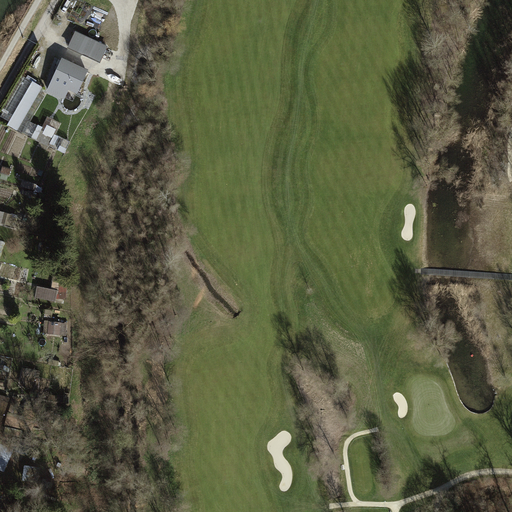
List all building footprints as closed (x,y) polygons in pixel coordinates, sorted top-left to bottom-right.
[(109,47),(76,32),(68,49),(101,63),(109,47)] [(67,61),(62,59),(48,91),(65,99),(69,90),(78,94),(88,71),(67,61)] [(26,134),(48,88),(32,80),(10,126),(26,134)] [(50,127),(41,141),(49,146),(57,131),(50,127)] [(0,211),(0,222),(18,225),(19,214),(0,211)] [(39,287),(38,298),(58,300),(59,289),(39,287)] [(60,287),(59,298),(66,299),(67,288),(60,287)] [(50,321),(49,334),(68,334),(68,321),(50,321)] [(0,412),(17,417),(22,398),(0,392),(0,412)] [(0,470),(5,472),(12,456),(0,450),(0,470)]
